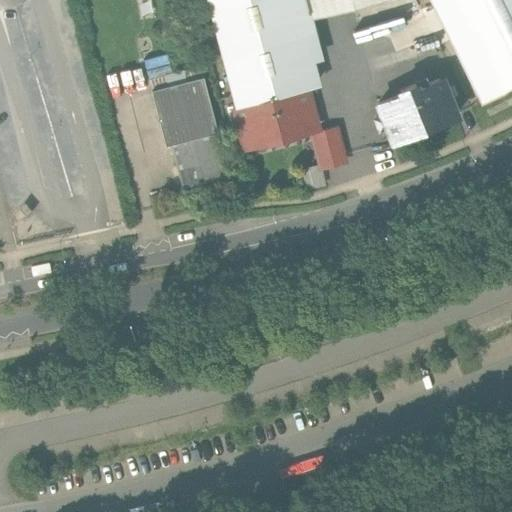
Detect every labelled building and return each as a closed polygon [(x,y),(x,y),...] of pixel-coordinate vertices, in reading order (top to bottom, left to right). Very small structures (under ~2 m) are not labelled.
[(206,0),(244,144),(314,126),(304,88),(321,84),(314,61),(323,59),(310,11),(355,0),(206,0)] [(511,0),(430,0),(480,102),(511,86),(511,0)] [(202,76),(150,90),(164,145),(169,144),(180,188),(223,177),(212,133),(216,132),(202,76)] [(386,128),(391,140),(455,116),(446,92),(444,93),(438,79),(416,88),(414,84),(399,90),(401,94),(377,103),(382,116),(374,119),(378,131),(386,128)] [(342,158),(334,127),(312,133),(320,164),(342,158)] [(324,183),(320,164),(297,170),(301,188),(324,183)]
